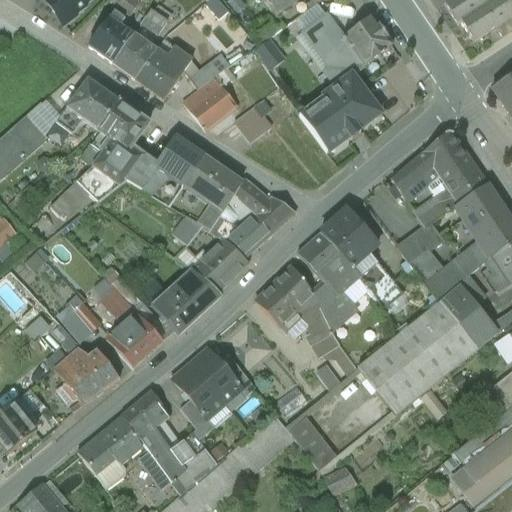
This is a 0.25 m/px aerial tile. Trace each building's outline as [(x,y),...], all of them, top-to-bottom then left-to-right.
[(40,0),(62,29),(74,20),(75,17),(84,10),(85,6),(92,0),(40,0)] [(139,0),(123,0),(116,11),(128,20),(141,1),(139,0)] [(261,0),(274,17),(299,0),(261,0)] [(455,0),(443,9),(456,28),(460,26),(498,0),(455,0)] [(498,0),(460,26),(473,46),(495,32),(511,21),(511,14),(502,0),(498,0)] [(213,3),(200,15),(212,27),(225,16),(213,3)] [(171,20),(158,10),(151,16),(166,27),(171,20)] [(113,15),(88,51),(111,68),(131,39),(118,29),(123,22),(113,15)] [(151,16),(149,15),(140,27),(157,38),(166,27),(151,16)] [(325,18),(303,35),(311,45),(333,28),(325,18)] [(343,41),(341,43),(343,46),(344,45),(362,70),(362,71),(391,48),(372,19),(343,41)] [(511,21),(495,32),(501,41),(511,34),(511,21)] [(343,41),(333,28),(311,45),(330,71),(325,75),(336,90),(350,79),(362,70),(344,45),(343,46),(341,43),(343,41)] [(154,55),(131,39),(111,68),(134,84),(154,55)] [(269,43),(253,55),(267,76),(284,64),(269,43)] [(165,63),(154,55),(134,84),(163,104),(191,65),(172,52),(165,63)] [(220,58),(188,83),(197,94),(213,82),(227,72),(229,70),(220,58)] [(405,109),(424,94),(399,62),(380,77),(405,109)] [(227,72),(213,82),(214,83),(220,90),(233,80),(227,72)] [(511,124),(511,78),(491,93),(511,125),(511,124)] [(379,118),(350,79),(336,90),(297,119),(326,157),(347,142),(349,144),(359,136),(358,134),(379,118)] [(214,83),(182,107),(204,135),(236,111),(220,90),(214,83)] [(117,106),(87,84),(66,112),(81,124),(96,135),(117,106)] [(262,104),(252,111),(261,122),(263,121),(271,115),(262,104)] [(117,106),(96,135),(111,145),(126,156),(130,150),(147,127),(117,106)] [(39,108),(0,142),(0,182),(45,143),(34,131),(51,116),(39,108)] [(252,111),(232,127),(248,148),(271,131),(263,121),(261,122),(252,111)] [(81,124),(66,112),(56,125),(72,137),(81,124)] [(486,189),(452,138),(449,137),(447,136),(444,137),(422,156),(438,180),(446,193),(457,209),(486,189)] [(201,162),(172,143),(155,167),(154,169),(156,170),(184,187),(201,162)] [(126,156),(111,145),(91,170),(119,191),(125,186),(143,161),(130,150),(126,156)] [(422,156),(390,184),(406,208),(438,180),(422,156)] [(143,161),(125,186),(139,194),(156,170),(154,169),(155,167),(144,159),(143,161)] [(240,189),(201,162),(184,187),(184,188),(210,206),(195,227),(201,230),(209,235),(219,221),(234,198),(240,189)] [(119,191),(91,170),(75,186),(88,199),(97,208),(119,191)] [(438,180),(406,208),(412,216),(446,193),(438,180)] [(240,189),(234,198),(239,204),(251,189),(244,183),(240,189)] [(75,186),(49,213),(62,225),(88,199),(75,186)] [(268,204),(251,189),(239,204),(251,217),(271,238),(294,217),(270,201),(268,204)] [(511,227),(486,189),(457,209),(455,211),(478,245),(490,261),(511,246),(511,227)] [(446,193),(412,216),(423,233),(455,211),(457,209),(446,193)] [(239,204),(234,198),(226,210),(242,226),(251,217),(239,204)] [(377,248),(346,213),(319,237),(319,238),(341,262),(348,271),(366,255),(367,257),(368,256),(377,248)] [(234,233),(232,235),(251,256),(271,238),(251,217),(242,226),(234,233)] [(184,221),(171,238),(186,250),(201,230),(195,227),(184,221)] [(209,235),(220,243),(221,243),(222,243),(230,230),(231,228),(219,221),(209,235)] [(0,246),(4,244),(6,242),(2,237),(9,233),(2,225),(0,226),(0,246)] [(251,256),(232,235),(234,233),(230,230),(222,243),(243,263),(251,256)] [(341,262),(319,238),(319,237),(296,258),(324,289),(325,289),(336,301),(341,297),(357,283),(348,271),(341,262)] [(412,240),(396,253),(408,269),(425,256),(412,240)] [(243,263),(222,243),(221,243),(220,243),(189,274),(216,297),(217,297),(248,267),(243,263)] [(0,269),(15,258),(4,244),(0,246),(0,269)] [(478,245),(453,265),(465,281),(488,263),(490,261),(478,245)] [(511,246),(490,261),(488,263),(497,277),(490,282),(499,295),(511,285),(511,246)] [(35,274),(46,265),(37,254),(26,263),(35,274)] [(443,273),(427,254),(425,256),(408,269),(424,288),(436,305),(457,288),(465,281),(453,265),(443,273)] [(366,255),(348,271),(357,283),(376,267),(368,256),(367,257),(366,255)] [(402,298),(376,267),(357,283),(381,316),(402,298)] [(290,270),(254,305),(279,331),(300,311),(313,299),(290,270)] [(189,274),(150,310),(177,339),(220,300),(217,297),(216,297),(189,274)] [(146,314),(120,286),(113,293),(121,302),(134,317),(138,321),(146,314)] [(497,337),(457,288),(436,305),(438,307),(476,354),(497,337)] [(336,301),(325,289),(324,289),(313,299),(326,328),(331,338),(356,314),(341,297),(336,301)] [(313,299),(300,311),(313,337),(326,328),(313,299)] [(121,302),(107,314),(121,329),(134,317),(121,302)] [(86,304),(60,317),(74,344),(100,331),(86,304)] [(476,354),(438,307),(357,372),(395,420),(476,354)] [(25,330),(40,317),(33,310),(18,323),(25,330)] [(138,321),(134,317),(121,329),(106,342),(132,371),(161,346),(138,321)] [(41,318),(26,332),(36,343),(51,329),(41,318)] [(228,345),(258,366),(272,346),(242,325),(228,345)] [(313,337),(306,341),(311,350),(331,338),(326,328),(313,337)] [(331,338),(311,350),(319,362),(339,350),(331,338)] [(507,361),(511,357),(511,342),(509,338),(497,346),(507,361)] [(339,350),(319,362),(336,363),(347,379),(355,373),(339,350)] [(77,352),(52,373),(60,382),(88,361),(77,352)] [(222,372),(206,354),(189,369),(222,407),(238,393),(239,392),(222,372)] [(88,361),(60,382),(82,410),(83,410),(118,384),(96,355),(88,361)] [(232,364),(222,372),(239,392),(238,393),(245,400),(254,392),(232,364)] [(327,392),(339,385),(327,366),(315,374),(327,392)] [(222,407),(189,369),(172,384),(189,404),(205,422),(206,421),(222,407)] [(511,375),(491,393),(507,413),(511,409),(511,375)] [(42,408),(29,393),(0,416),(0,449),(7,458),(35,436),(24,422),(42,408)] [(150,395),(121,419),(139,444),(154,433),(170,420),(150,395)] [(205,422),(189,404),(179,412),(195,433),(191,436),(198,444),(214,430),(206,421),(205,422)] [(511,409),(507,413),(480,435),(509,469),(511,466),(511,409)] [(179,499),(164,511),(213,511),(294,443),(274,418),(215,468),(200,481),(179,499)] [(290,431),(317,474),(337,462),(310,418),(290,431)] [(141,451),(120,420),(76,456),(95,479),(105,492),(122,479),(123,474),(119,469),(141,451)] [(154,433),(139,444),(148,456),(155,466),(171,454),(170,453),(154,433)] [(509,469),(480,435),(455,455),(483,488),(496,479),(509,469)] [(215,468),(198,444),(191,436),(176,449),(200,481),(215,468)] [(176,449),(170,453),(171,454),(155,466),(170,487),(179,499),(200,481),(176,449)] [(155,466),(148,456),(137,463),(160,494),(170,487),(155,466)] [(511,466),(509,469),(496,479),(502,485),(508,480),(511,484),(511,466)] [(345,472),(324,482),(331,498),(353,487),(345,472)] [(496,479),(483,488),(492,500),(505,489),(502,485),(496,479)] [(511,484),(508,480),(502,485),(505,489),(506,490),(511,485),(511,484)] [(62,511),(42,487),(17,508),(20,511),(62,511)] [(511,511),(511,487),(479,511),(511,511)]
